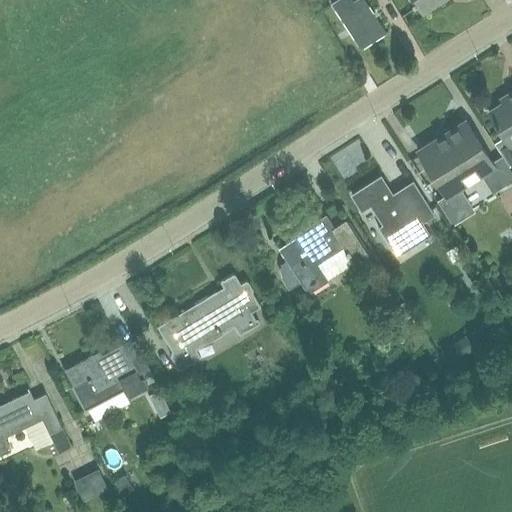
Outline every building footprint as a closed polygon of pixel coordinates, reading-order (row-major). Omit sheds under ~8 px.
[(386,31),(375,15),(365,0),(336,0),(332,3),(361,48),(386,31)] [(434,0),(414,0),(422,12),(435,3),(434,1),(434,0)] [(511,98),(489,112),(506,139),(511,135),(511,92),(509,94),(511,98)] [(420,150),(419,151),(430,168),(447,194),(465,183),(481,173),(493,192),(511,179),(511,170),(502,155),(492,161),(466,121),(445,135),(420,150)] [(430,234),(421,221),(434,213),(413,181),(393,194),(381,175),(352,194),(362,209),(371,203),(384,224),(379,227),(397,255),(430,234)] [(353,261),(367,252),(346,220),(334,228),(326,215),(303,229),(305,232),(280,248),(291,264),(288,266),(282,263),(281,265),(281,269),(282,273),(284,276),(283,277),(290,288),(302,280),(308,290),(328,277),(318,262),(344,246),(353,261)] [(157,325),(167,342),(173,343),(170,355),(179,369),(201,356),(196,349),(234,326),(239,334),(259,322),(259,321),(258,321),(250,309),(259,304),(260,305),(246,281),(247,280),(247,279),(239,284),(234,274),(235,273),(234,272),(220,280),(224,286),(157,325)] [(462,282),(444,293),(452,306),(470,295),(462,282)] [(412,311),(411,308),(406,301),(386,312),(393,322),(410,312),(412,311)] [(66,369),(86,407),(85,407),(86,408),(125,387),(129,395),(148,385),(144,378),(152,373),(135,341),(124,347),(123,343),(94,358),(93,354),(66,369)] [(449,345),(442,350),(450,363),(458,358),(449,345)] [(431,360),(437,369),(443,365),(438,356),(431,360)] [(61,424),(46,392),(34,398),(29,387),(0,400),(0,450),(10,446),(5,435),(42,417),(48,431),(61,424)] [(181,393),(169,399),(174,408),(186,402),(181,393)] [(358,410),(350,396),(343,400),(351,414),(358,410)] [(61,424),(48,431),(59,452),(71,445),(61,424)] [(78,473),(90,493),(114,479),(102,459),(78,473)] [(134,489),(125,474),(113,481),(122,496),(134,489)]
